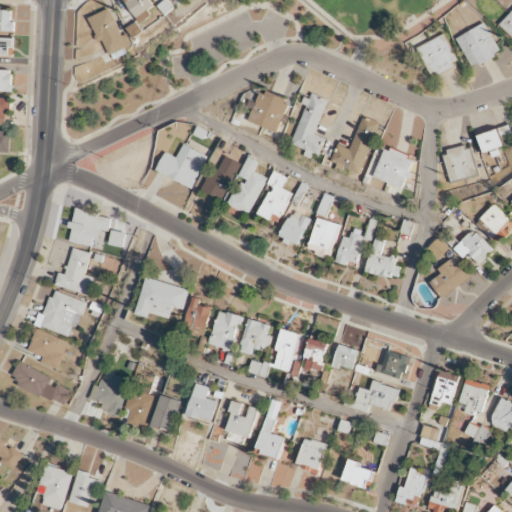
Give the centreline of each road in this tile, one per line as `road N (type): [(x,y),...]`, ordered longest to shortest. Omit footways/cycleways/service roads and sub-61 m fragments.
road 1 (residential): [(45,176),(284,57),(317,60),(433,112),(511,87)]
road 2 (residential): [(45,176),(90,182),(282,284),(511,359)]
road 3 (residential): [(0,408),(240,502),(317,511)]
road 4 (tertiary): [(54,0),(42,197),(0,325)]
road 5 (residential): [(383,511),(439,336)]
